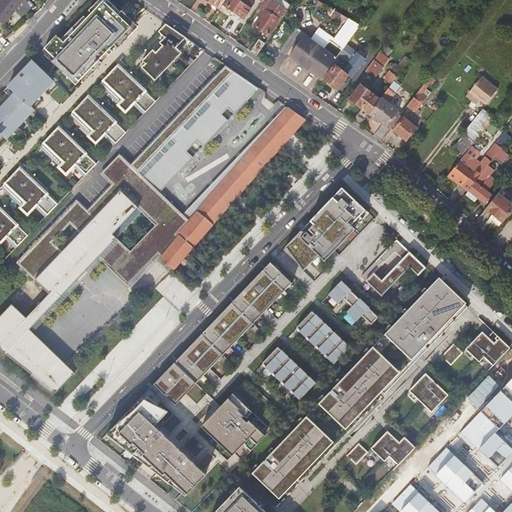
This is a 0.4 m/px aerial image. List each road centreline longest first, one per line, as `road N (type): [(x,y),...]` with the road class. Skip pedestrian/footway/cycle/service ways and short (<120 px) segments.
road 1 (residential): [(342,170),(70,448)]
road 2 (residential): [(366,146),(151,0)]
road 3 (residential): [(511,333),(342,170)]
road 4 (residential): [(511,274),(366,146)]
